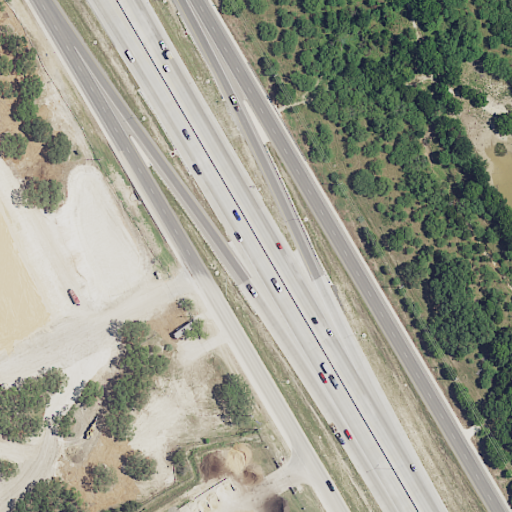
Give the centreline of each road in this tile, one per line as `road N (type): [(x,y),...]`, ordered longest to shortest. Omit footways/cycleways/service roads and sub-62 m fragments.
road 1 (motorway): [(42,0),(404,508)]
road 2 (motorway): [(103,0),(406,511)]
road 3 (secondary): [(499,511),(197,0)]
road 4 (secondary): [(39,0),(340,511)]
road 5 (motorway): [(421,497),(126,0)]
road 6 (motorway): [(421,497),(187,0)]
